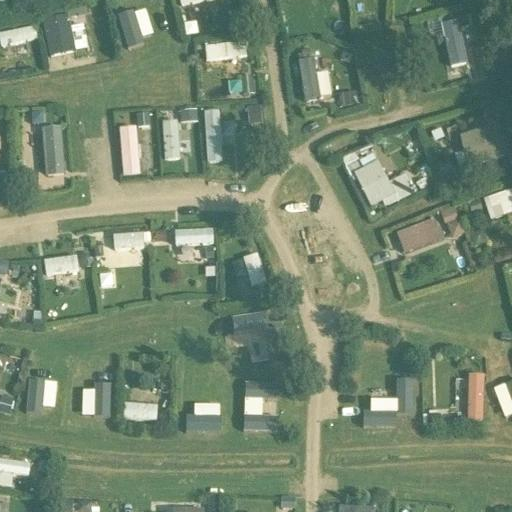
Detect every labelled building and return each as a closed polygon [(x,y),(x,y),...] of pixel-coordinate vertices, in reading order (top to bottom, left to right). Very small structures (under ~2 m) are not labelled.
[(174,0),(161,3),(163,16),(177,14),(174,0)] [(185,0),(186,11),(222,8),(221,0),(185,0)] [(68,18),(69,21),(86,18),(84,8),(63,11),(65,19),(68,18)] [(139,11),(120,16),(126,41),(146,36),(139,11)] [(5,39),(9,55),(43,46),(39,30),(5,39)] [(473,30),(464,32),(467,46),(476,44),(473,30)] [(250,39),(210,41),(211,67),(252,65),(250,39)] [(253,97),(252,79),(240,80),(241,98),(253,97)] [(355,94),(338,97),(341,110),(357,107),(355,94)] [(260,109),(247,110),(248,127),(261,126),(260,109)] [(179,114),(180,126),(197,125),(196,113),(179,114)] [(149,129),(148,116),(135,118),(137,130),(149,129)] [(170,125),(155,126),(157,175),(172,174),(170,125)] [(181,128),(183,175),(197,174),(195,127),(181,128)] [(46,176),(69,176),(68,128),(45,129),(46,176)] [(251,146),(226,146),(226,163),(251,164),(251,146)] [(421,193),(412,174),(394,183),(384,162),(359,174),(377,213),(421,193)] [(33,174),(20,174),(20,192),(33,192),(33,174)] [(9,176),(0,175),(0,188),(9,189),(9,176)] [(511,191),(485,201),(493,222),(511,214),(511,191)] [(465,205),(469,215),(480,211),(477,201),(465,205)] [(439,215),(443,227),(457,222),(452,209),(439,215)] [(329,228),(351,274),(364,268),(342,222),(329,228)] [(433,223),(396,237),(403,257),(443,242),(439,230),(436,231),(433,223)] [(218,249),(217,229),(179,231),(180,251),(218,249)] [(164,244),(164,234),(154,235),(150,235),(151,243),(155,243),(155,244),(164,244)] [(103,258),(102,249),(94,250),(95,259),(103,258)] [(186,267),(219,267),(220,254),(186,253),(186,267)] [(88,255),(80,256),(82,271),(94,269),(93,260),(89,260),(88,255)] [(260,255),(247,258),(256,289),(269,285),(260,255)] [(117,275),(105,276),(106,292),(118,291),(117,275)] [(252,294),(256,306),(272,301),(269,292),(265,293),(264,290),(252,294)] [(480,358),(466,369),(482,388),(496,377),(480,358)] [(185,422),(218,423),(218,390),(197,389),(197,405),(186,405),(185,422)] [(13,402),(1,399),(0,402),(0,416),(9,418),(13,402)] [(62,422),(63,403),(30,402),(30,421),(62,422)] [(76,406),(75,421),(118,423),(119,407),(76,406)] [(441,406),(440,417),(465,418),(466,407),(441,406)] [(411,433),(411,408),(372,408),(372,434),(411,433)] [(256,432),(278,431),(277,411),(255,412),(256,432)] [(168,414),(157,413),(156,426),(167,426),(168,414)] [(495,415),(495,433),(506,433),(506,414),(495,415)] [(439,416),(426,417),(426,429),(439,429),(439,416)] [(0,459),(0,478),(33,479),(34,461),(0,459)]
